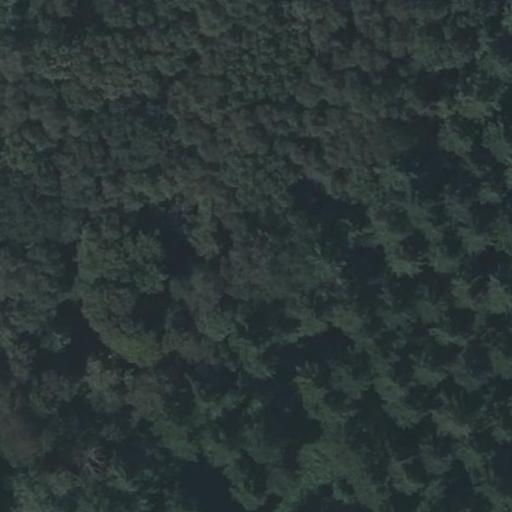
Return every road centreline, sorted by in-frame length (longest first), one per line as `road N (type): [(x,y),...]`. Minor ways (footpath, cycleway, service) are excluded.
road 1 (track): [(413,0),(144,348)]
road 2 (track): [(0,229),(144,348)]
